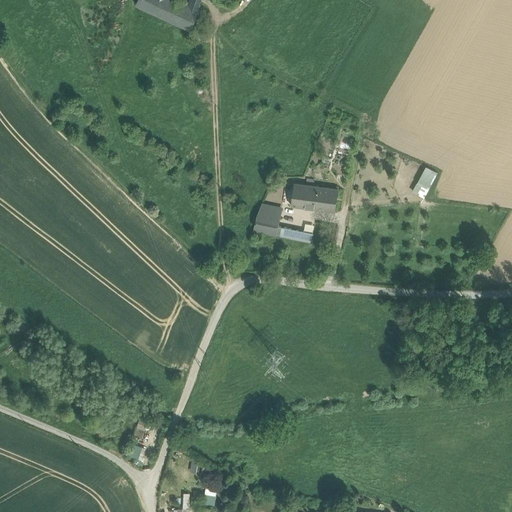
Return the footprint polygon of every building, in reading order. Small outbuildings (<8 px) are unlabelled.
[(195,19),(153,0),(138,0),(136,5),(190,30),(195,19)] [(190,0),(189,4),(199,8),(201,0),(190,0)] [(438,174),(426,167),(413,191),(425,197),(438,174)] [(338,189),(295,183),(292,205),(335,211),(338,189)] [(261,203),(258,215),(280,220),(283,207),(261,203)] [(280,220),(258,215),(255,231),(277,236),(279,226),(280,220)] [(306,223),(305,231),(314,233),(316,225),(306,223)] [(305,231),(279,226),(277,236),(312,243),(314,233),(305,231)] [(138,427),(147,430),(149,421),(140,419),(138,427)] [(191,471),(197,472),(200,459),(194,458),(191,471)] [(207,486),(207,504),(218,504),(218,486),(207,486)] [(191,508),(192,493),(185,492),(185,509),(176,508),(176,511),(190,511),(191,508)]
